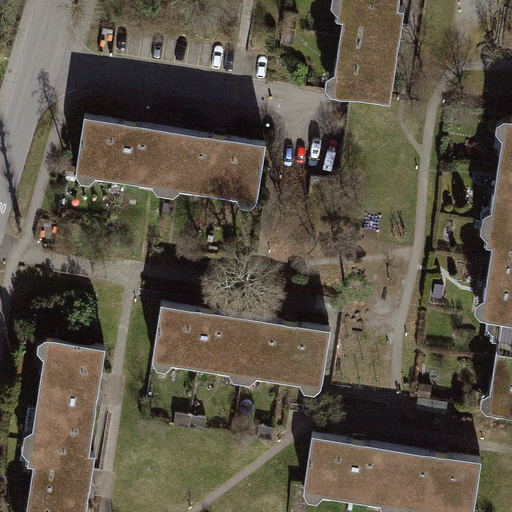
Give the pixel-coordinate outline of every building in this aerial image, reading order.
[(350,0),(338,81),(404,91),(417,0),(350,0)] [(302,12),(286,9),(281,40),(296,43),(302,12)] [(85,112),(75,180),(161,192),(171,124),(85,112)] [(171,124),(161,192),(247,204),(257,136),(171,124)] [(511,143),(501,213),(511,214),(511,143)] [(511,214),(501,213),(487,310),(511,314),(511,214)] [(163,303),(155,357),(237,369),(245,315),(163,303)] [(511,314),(498,408),(511,409),(511,314)] [(245,315),(237,369),(317,380),(324,326),(245,315)] [(22,436),(87,446),(104,345),(38,334),(22,436)] [(321,431),(312,499),(398,511),(408,443),(321,431)] [(8,511),(76,511),(87,446),(22,436),(8,511)] [(408,443),(398,511),(406,511),(485,511),(493,455),(408,443)]
